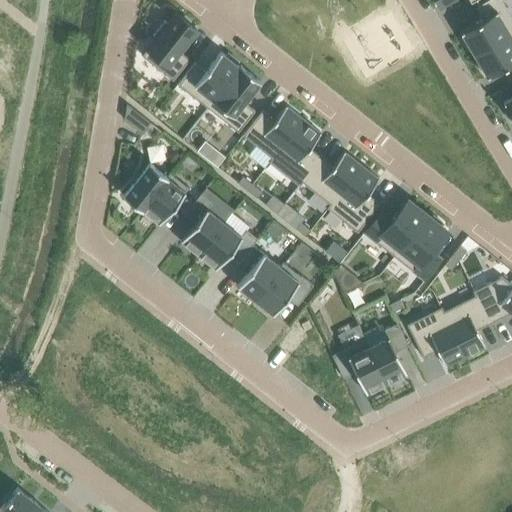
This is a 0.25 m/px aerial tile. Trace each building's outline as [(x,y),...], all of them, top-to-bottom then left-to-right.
[(483,17),(460,31),(460,33),(461,32),(464,38),(461,40),(467,50),(470,48),(474,54),(511,30),(511,18),(501,0),(485,0),(476,6),(483,17)] [(155,37),(141,55),(172,79),(189,58),(178,50),(196,28),(175,12),(167,22),(164,20),(152,35),(155,37)] [(511,30),(474,54),(486,75),(487,76),(510,62),(511,66),(511,30)] [(194,62),(177,83),(207,107),(240,66),(239,66),(235,63),(237,60),(227,52),(225,55),(220,51),(204,70),(194,62)] [(240,66),(207,107),(237,131),(254,110),(244,102),(260,80),(240,64),(239,66),(240,66)] [(511,96),(503,102),(507,108),(503,110),(509,120),(511,118),(511,96)] [(126,103),(124,119),(142,133),(151,123),(126,103)] [(262,109),(242,134),(271,157),(272,158),(303,119),(285,105),(274,119),(262,109)] [(271,157),(268,161),(299,185),(302,181),(301,181),(320,156),(309,147),(320,132),(303,119),(272,158),(271,157)] [(320,156),(301,181),(302,181),(329,203),(330,204),(361,164),(343,151),(332,165),(320,156)] [(149,162),(123,195),(141,209),(167,176),(166,176),(149,162)] [(329,203),(326,207),(357,231),(379,202),(367,192),(378,178),(361,164),(330,204),(329,203)] [(167,176),(141,209),(142,210),(159,223),(188,187),(169,172),(166,176),(167,176)] [(242,176),(237,182),(247,190),(252,183),(242,176)] [(252,183),(247,190),(256,197),(261,191),(252,183)] [(195,221),(180,240),(198,254),(223,221),(206,208),(211,201),(200,193),(192,203),(184,213),(195,221)] [(185,198),(178,207),(184,213),(192,203),(185,198)] [(380,210),(364,231),(394,255),(426,214),(407,199),(391,218),(380,210)] [(426,214),(394,255),(424,279),(441,258),(430,249),(446,230),(440,225),(443,223),(433,215),(431,218),(426,214)] [(223,221),(198,254),(216,268),(230,249),(241,258),(252,244),(257,238),(246,229),(241,235),(223,221)] [(300,222),(295,228),(305,236),(310,229),(300,222)] [(251,267),(237,285),(255,299),(280,266),(252,244),(241,258),(240,259),(251,267)] [(459,245),(452,254),(458,259),(465,250),(459,245)] [(452,254),(444,264),(450,269),(458,259),(452,254)] [(280,266),(255,299),(272,313),(286,296),(297,304),(312,284),(301,275),(300,276),(283,262),(280,266)] [(511,284),(501,276),(472,290),(474,295),(475,294),(490,322),(510,312),(511,313),(511,284)] [(443,310),(442,311),(465,355),(484,345),(476,329),(490,322),(475,294),(474,295),(443,310)] [(399,298),(389,304),(392,311),(403,306),(399,298)] [(441,306),(406,323),(422,356),(436,349),(445,365),(465,355),(442,311),(443,310),(441,306)] [(368,345),(367,345),(386,383),(406,373),(395,351),(407,345),(396,322),(384,328),(387,335),(368,345)] [(343,348),(331,354),(342,377),(355,371),(365,393),(386,383),(367,345),(368,345),(364,336),(343,347),(343,348)] [(5,502),(0,507),(6,511),(49,511),(17,486),(12,492),(9,490),(2,499),(5,502)]
